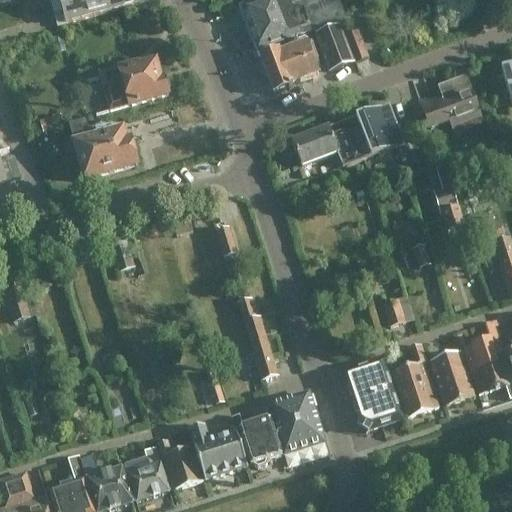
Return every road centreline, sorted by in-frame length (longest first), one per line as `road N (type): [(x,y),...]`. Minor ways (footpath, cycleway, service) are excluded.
road 1 (residential): [(0,478),(300,390),(320,377)]
road 2 (residential): [(237,133),(511,32)]
road 3 (unclassified): [(0,251),(251,177)]
road 4 (tertiary): [(320,377),(251,177)]
road 5 (residential): [(320,377),(511,311)]
road 6 (tertiary): [(237,133),(178,0)]
road 7 (tertiary): [(361,511),(320,377)]
